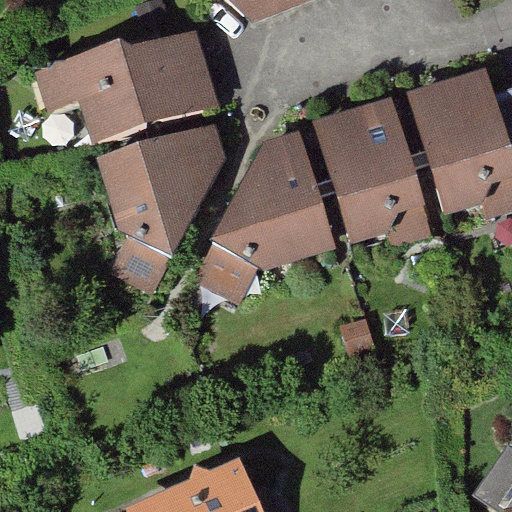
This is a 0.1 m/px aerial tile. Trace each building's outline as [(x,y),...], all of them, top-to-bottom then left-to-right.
[(330,0),(223,0),(253,31),(330,0)] [(89,103),(102,148),(207,119),(202,95),(206,83),(196,43),(136,60),(125,54),(90,67),(97,100),(89,103)] [(511,103),(497,108),(490,80),(451,91),(443,108),(418,115),(447,214),(483,206),(489,223),(511,215),(511,103)] [(425,206),(395,109),(354,121),(348,138),(324,145),(354,241),(388,231),(398,215),(425,206)] [(214,136),(109,167),(132,243),(176,267),(226,174),(214,136)] [(332,247),(303,143),(267,155),(221,250),(261,273),(332,247)] [(257,511),(242,476),(152,511),(257,511)]
